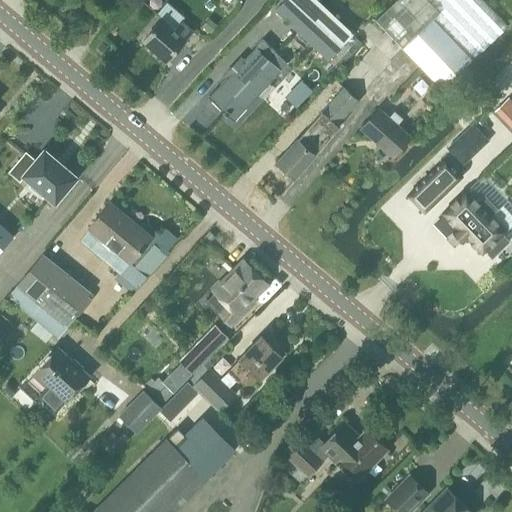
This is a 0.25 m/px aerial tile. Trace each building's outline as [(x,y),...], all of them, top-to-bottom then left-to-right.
[(316,0),(283,0),(275,9),(328,60),(352,35),(316,0)] [(391,0),(374,16),(442,87),(506,24),(482,0),(391,0)] [(168,60),(194,30),(183,20),(176,29),(164,18),(145,40),(168,60)] [(212,20),(205,29),(213,36),(220,27),(212,20)] [(237,121),(283,69),(290,62),(264,38),(210,97),(226,112),(225,113),(229,116),(231,115),(237,121)] [(103,52),(109,47),(104,43),(99,48),(103,52)] [(359,102),(344,88),(278,163),(295,178),(316,155),(310,150),(324,135),(327,138),(359,102)] [(511,98),(509,96),(495,110),(511,127),(511,98)] [(359,128),(361,129),(393,157),(410,138),(412,136),(398,123),(403,118),(393,109),(389,115),(378,106),(359,128)] [(54,204),(76,179),(46,151),(37,161),(27,152),(8,173),(19,184),(27,177),(36,185),(33,188),(47,200),(49,197),(54,204)] [(465,176),(447,157),(407,194),(424,213),(465,176)] [(466,188),(441,212),(481,256),(486,251),(492,257),(509,240),(504,234),(507,231),(491,214),(497,208),(485,194),(478,201),(466,188)] [(154,237),(110,201),(87,228),(131,265),(154,237)] [(0,251),(14,236),(0,224),(0,251)] [(218,240),(210,232),(204,238),(212,246),(218,240)] [(19,286),(33,298),(65,325),(91,294),(44,256),(19,286)] [(267,284),(266,283),(245,262),(207,300),(232,326),(249,308),(246,305),(267,284)] [(227,337),(216,326),(180,362),(192,373),(227,337)] [(282,357),(262,337),(240,359),(241,360),(229,372),(239,381),(250,370),(260,379),(282,357)] [(56,415),(89,379),(58,351),(36,374),(50,387),(39,399),(56,415)] [(235,395),(210,370),(194,385),(219,411),(235,395)] [(162,410),(160,411),(170,421),(199,392),(189,382),(162,410)] [(162,410),(144,392),(120,417),(137,434),(160,411),(162,410)] [(175,511),(236,452),(202,418),(185,435),(176,444),(175,445),(166,436),(90,511),(175,511)] [(388,450),(367,430),(360,438),(344,423),(320,449),(352,480),(358,473),(363,478),(388,450)] [(185,435),(179,429),(170,438),(176,444),(185,435)] [(410,477),(387,500),(399,511),(409,511),(427,493),(410,477)] [(470,511),(449,491),(427,511),(470,511)]
